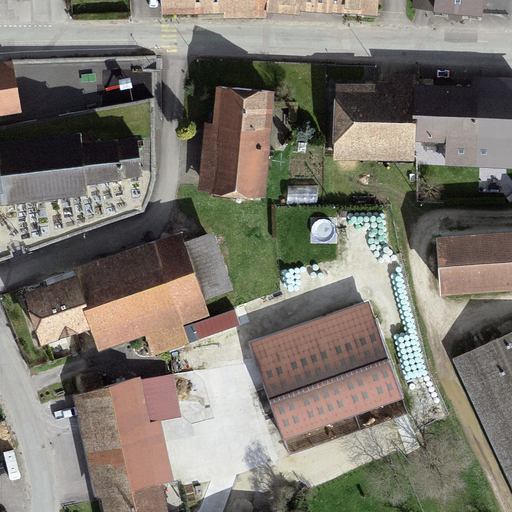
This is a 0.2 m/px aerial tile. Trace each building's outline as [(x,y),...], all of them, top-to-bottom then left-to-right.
[(157,0),(158,6),(372,8),(371,0),(157,0)] [(0,68),(0,114),(19,112),(13,67),(0,68)] [(410,83),(408,136),(443,137),(442,159),(511,160),(511,139),(511,79),(457,78),(457,85),(410,83)] [(410,83),(331,81),(329,154),(408,156),(408,136),(410,83)] [(200,185),(260,187),(263,85),(211,83),(209,121),(202,120),(200,185)] [(0,202),(82,195),(81,186),(144,181),(141,143),(78,148),(77,141),(0,148),(0,202)] [(511,227),(433,230),(435,279),(511,275),(511,227)] [(177,251),(173,239),(21,294),(38,340),(86,323),(95,350),(144,332),(152,354),(186,342),(178,320),(199,312),(195,300),(230,287),(212,238),(177,251)] [(367,304),(249,345),(282,437),(400,396),(367,304)] [(511,330),(452,358),(511,485),(511,330)] [(169,378),(76,397),(96,494),(103,493),(106,511),(165,511),(147,419),(176,413),(169,378)]
